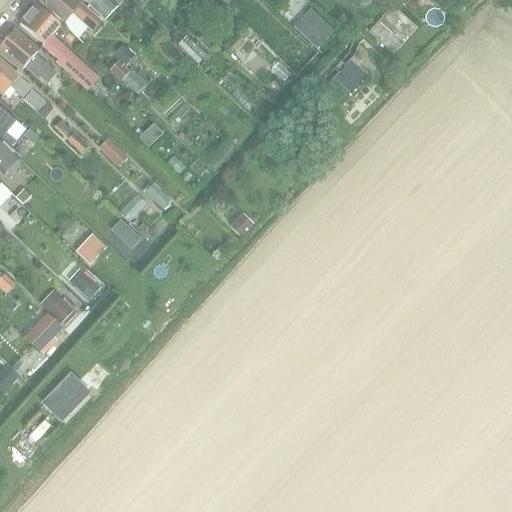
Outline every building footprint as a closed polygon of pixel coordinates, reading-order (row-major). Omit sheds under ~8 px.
[(40,0),(39,2),(65,25),(73,15),(93,33),(102,23),(82,5),(81,6),(73,0),(40,0)] [(82,0),(107,21),(123,2),(120,0),(82,0)] [(414,21),(397,3),(360,36),(377,55),(414,21)] [(56,64),(76,81),(87,92),(99,79),(86,69),(56,43),(65,32),(60,27),(36,6),(19,25),(43,46),(42,48),(58,62),(56,64)] [(310,11),(294,28),(317,50),(333,33),(310,11)] [(14,31),(0,47),(0,54),(21,72),(27,66),(39,76),(47,66),(42,62),(35,56),(39,52),(14,31)] [(113,57),(118,62),(125,68),(135,56),(123,45),(113,57)] [(176,49),(169,56),(178,64),(184,57),(176,49)] [(0,93),(4,96),(11,88),(24,99),(32,90),(19,78),(20,78),(0,60),(0,93)] [(130,72),(125,68),(118,62),(109,72),(121,82),(130,72)] [(276,79),(270,85),(277,93),(284,87),(278,81),(276,79)] [(53,110),(32,91),(23,101),(45,120),(53,110)] [(0,138),(0,139),(1,138),(16,122),(0,108),(0,138)] [(54,129),(81,155),(89,146),(75,132),(73,134),(61,122),(54,129)] [(154,126),(147,133),(156,142),(163,135),(154,126)] [(30,131),(25,136),(34,145),(39,139),(30,131)] [(0,139),(0,138),(0,174),(3,177),(22,160),(1,138),(0,139)] [(99,148),(118,168),(127,159),(108,140),(99,148)] [(282,163),(277,168),(288,177),(292,172),(282,163)] [(0,184),(0,207),(7,199),(11,195),(0,184)] [(22,189),(14,198),(22,206),(30,197),(22,189)] [(242,214),(230,227),(241,237),(253,224),(242,214)] [(130,230),(121,240),(131,249),(140,239),(130,230)] [(76,253),(91,266),(107,247),(92,234),(76,253)] [(79,270),(68,283),(82,295),(87,300),(99,288),(93,283),(79,270)] [(0,279),(0,288),(7,295),(15,287),(3,276),(0,279)] [(57,297),(45,311),(60,324),(72,311),(57,297)] [(36,326),(24,339),(36,351),(37,349),(40,352),(51,341),(61,330),(46,316),(36,326)] [(70,380),(42,408),(60,425),(88,398),(70,380)]
